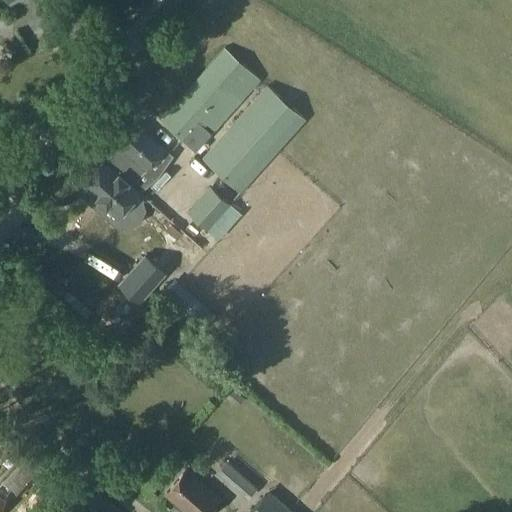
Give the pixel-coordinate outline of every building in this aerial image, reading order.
[(259,79),(224,48),(160,118),(195,149),(259,79)] [(304,120),(267,85),(202,157),(241,191),(304,120)] [(146,167),(162,148),(135,124),(119,144),(120,144),(105,160),(131,183),(146,167)] [(158,191),(173,175),(156,159),(141,175),(158,191)] [(82,186),(117,217),(139,193),(104,162),(82,186)] [(231,203),(205,180),(184,203),(210,227),(231,203)] [(94,248),(91,257),(109,265),(113,255),(94,248)] [(139,302),(163,275),(144,258),(119,285),(139,302)] [(30,451),(0,486),(0,488),(7,494),(13,487),(21,493),(45,465),(30,451)] [(222,473),(251,496),(257,488),(228,465),(222,473)] [(188,471),(167,495),(186,511),(210,511),(221,500),(188,471)] [(73,502),(85,511),(117,511),(119,510),(89,484),(73,502)] [(287,511),(267,496),(253,511),(287,511)]
